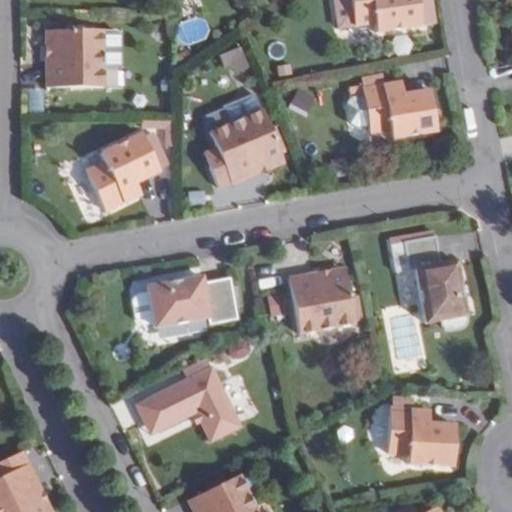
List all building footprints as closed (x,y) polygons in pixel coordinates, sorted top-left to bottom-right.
[(346,0),(351,26),(371,22),(373,32),(435,22),(431,0),(346,0)] [(101,32),(53,32),(53,49),(46,49),(46,89),(101,89),(101,71),(101,32)] [(116,32),(101,32),(101,71),(116,71),(120,67),(119,36),(116,32)] [(232,77),(252,67),(241,46),(222,56),(232,77)] [(403,92),(400,79),(384,81),(386,95),(403,92)] [(429,88),(403,92),(386,95),(384,81),(360,85),(360,86),(356,87),(355,84),(346,86),(348,95),(361,93),(366,122),(367,130),(387,126),(389,136),(434,129),(429,88)] [(299,91),(291,107),(307,114),(314,98),(299,91)] [(366,122),(361,93),(348,95),(344,101),(347,120),(353,124),(366,122)] [(263,113),(226,128),(237,155),(221,162),(221,163),(209,168),(218,188),(230,184),(231,186),(256,175),(254,169),(281,157),(280,154),(275,142),(263,113)] [(226,128),(209,135),(221,162),(237,155),(226,128)] [(104,212),(125,203),(119,191),(135,183),(158,173),(140,135),(99,155),(103,164),(85,172),(104,212)] [(280,140),(275,142),(280,154),(285,152),(280,140)] [(281,157),(254,169),(256,175),(284,163),(281,157)] [(119,191),(125,203),(141,195),(135,183),(119,191)] [(434,238),(403,244),(408,272),(414,270),(424,324),(465,317),(455,262),(439,265),(434,238)] [(345,274),(344,267),(313,272),(315,280),(345,274)] [(313,329),(354,321),(353,320),(352,314),(349,296),(345,274),(315,280),(313,272),(287,277),(292,304),(308,301),(313,329)] [(242,306),(238,286),(231,288),(230,279),(202,284),(201,277),(147,287),(148,292),(154,324),(155,328),(209,319),(210,325),(237,320),(235,308),(242,306)] [(154,324),(148,292),(138,294),(132,302),(136,321),(144,325),(154,324)] [(282,293),(267,296),(272,318),(287,314),(282,293)] [(357,295),(349,296),(352,314),(360,312),(357,295)] [(313,329),(308,301),(292,304),(297,333),(313,329)] [(360,312),(352,314),(353,320),(361,319),(360,312)] [(135,406),(143,422),(151,418),(158,432),(195,414),(209,443),(239,429),(210,370),(135,406)] [(411,411),(382,409),(379,457),(446,462),(448,425),(426,423),(410,422),(411,411)] [(427,413),(411,411),(410,422),(426,423),(427,413)] [(151,418),(143,422),(150,436),(158,432),(151,418)] [(41,511),(32,491),(39,488),(22,452),(0,462),(0,477),(0,478),(0,511),(41,511)] [(256,511),(239,475),(188,500),(194,511),(256,511)] [(51,511),(39,488),(32,491),(41,511),(51,511)]
